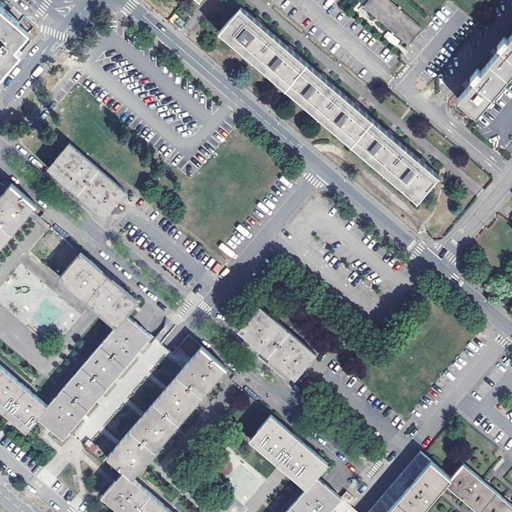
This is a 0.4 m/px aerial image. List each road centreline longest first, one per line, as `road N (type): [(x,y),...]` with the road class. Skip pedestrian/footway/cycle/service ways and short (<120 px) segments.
road 1 (residential): [(322,168),(123,0)]
road 2 (residential): [(322,168),(199,312)]
road 3 (residential): [(511,331),(388,474)]
road 4 (residential): [(511,177),(390,78)]
road 5 (residential): [(434,267),(322,168)]
road 6 (residential): [(199,312),(95,230)]
road 7 (residential): [(95,230),(191,320)]
road 8 (residential): [(95,230),(0,141)]
road 9 (residential): [(191,320),(269,388),(291,397)]
road 10 (residential): [(291,397),(298,412),(382,481)]
road 11 (residential): [(291,397),(199,312)]
road 12 (residential): [(388,474),(291,397)]
road 13 (residential): [(0,157),(95,230)]
